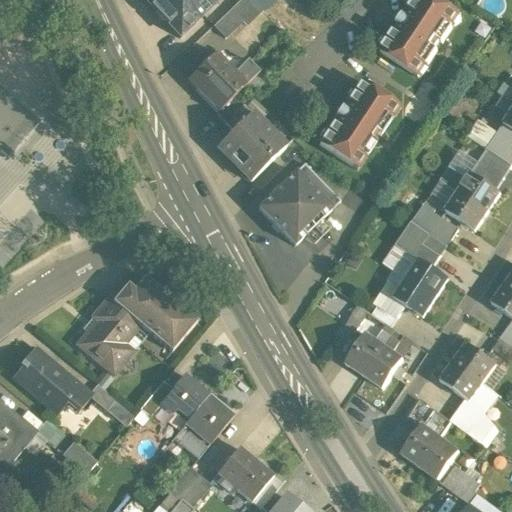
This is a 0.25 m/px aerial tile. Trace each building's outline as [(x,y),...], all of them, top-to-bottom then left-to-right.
[(219,0),(140,0),(179,40),(219,0)] [(247,0),(242,0),(212,29),(225,42),(242,25),(247,29),(261,14),(247,0)] [(247,0),(261,14),(276,0),(247,0)] [(461,17),(435,0),(416,0),(405,18),(402,16),(395,27),(398,28),(380,55),(418,80),(437,52),(433,49),(438,42),(442,45),(461,17)] [(236,75),(217,55),(189,83),(219,115),(234,100),(247,87),(236,75)] [(260,75),(249,63),(236,75),(247,87),(260,75)] [(398,110),(360,84),(342,111),(340,110),(333,120),(336,121),(318,148),(356,173),(375,144),(372,142),(377,136),(380,138),(398,110)] [(219,115),(216,117),(225,125),(242,108),(234,100),(219,115)] [(242,108),(225,125),(233,134),(251,116),(242,108)] [(511,114),(503,128),(511,133),(511,114)] [(233,134),(216,151),(249,184),(284,150),(251,116),(233,134)] [(511,133),(503,128),(495,141),(511,152),(511,133)] [(511,152),(495,141),(487,152),(511,168),(511,152)] [(511,169),(511,168),(487,152),(479,164),(504,181),(511,169)] [(504,181),(479,164),(471,177),(496,194),(504,181)] [(324,187),(304,166),(295,175),(316,195),(324,187)] [(449,169),(440,182),(459,195),(468,181),(449,169)] [(295,175),(258,211),(294,248),(332,212),(316,195),(295,175)] [(468,181),(459,195),(488,215),(500,196),(496,194),(471,177),(468,181)] [(340,203),(324,187),(316,195),(332,212),(340,203)] [(459,195),(446,215),(475,234),(488,215),(459,195)] [(459,230),(424,207),(395,249),(417,264),(418,262),(432,271),(459,230)] [(417,264),(395,249),(383,266),(406,281),(417,264)] [(432,271),(418,262),(417,264),(406,281),(436,301),(449,282),(432,271)] [(171,306),(162,299),(163,296),(144,280),(134,292),(127,286),(112,305),(140,328),(172,355),(196,323),(173,304),(171,306)] [(436,301),(406,281),(394,300),(423,320),(436,301)] [(511,291),(506,287),(492,305),(511,319),(511,291)] [(112,305),(108,302),(93,320),(97,324),(78,348),(114,378),(134,354),(125,347),(140,328),(112,305)] [(345,327),(356,334),(368,315),(357,308),(345,327)] [(398,320),(378,308),(372,317),(391,330),(398,320)] [(511,330),(509,329),(501,340),(511,348),(511,330)] [(391,338),(382,333),(375,343),(384,349),(391,338)] [(365,336),(345,366),(364,378),(384,349),(375,343),(365,336)] [(400,345),(391,338),(384,349),(393,355),(400,345)] [(511,348),(501,340),(493,351),(511,364),(511,348)] [(468,346),(454,365),(482,386),(496,367),(468,346)] [(393,355),(384,349),(364,378),(383,391),(403,362),(393,355)] [(92,398),(35,351),(20,369),(21,370),(13,380),(58,416),(68,404),(79,413),(92,398)] [(482,386),(454,365),(441,383),(470,404),(482,386)] [(184,379),(161,407),(172,416),(176,412),(189,423),(208,399),(184,379)] [(189,423),(185,427),(210,448),(233,420),(208,399),(189,423)] [(136,418),(115,401),(106,412),(127,429),(136,418)] [(430,408),(420,401),(408,420),(418,427),(430,408)] [(37,435),(0,403),(0,464),(8,470),(37,435)] [(434,411),(430,408),(418,427),(421,430),(422,428),(423,428),(425,426),(434,411)] [(452,424),(434,411),(425,426),(430,430),(429,432),(440,441),(452,424)] [(421,430),(401,457),(420,470),(440,441),(429,432),(423,428),(422,428),(421,430)] [(440,441),(420,470),(438,483),(459,455),(440,441)] [(98,464),(75,445),(65,457),(88,476),(98,464)] [(273,480),(238,451),(217,477),(251,505),(273,480)] [(189,472),(170,495),(180,503),(181,502),(199,480),(189,472)] [(209,488),(199,480),(181,502),(191,511),(209,488)] [(299,511),(287,501),(277,511),(299,511)] [(180,503),(172,511),(192,511),(191,511),(181,502),(180,503)]
